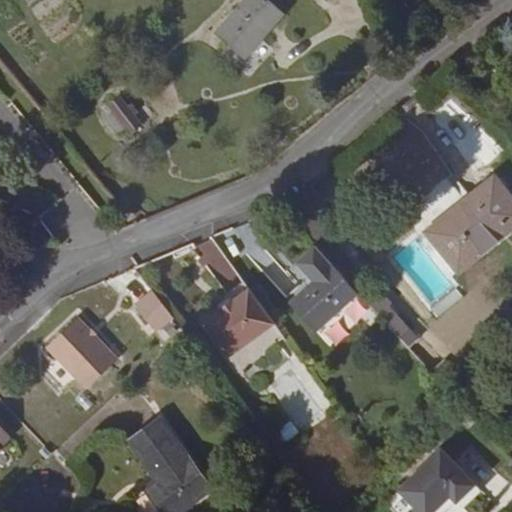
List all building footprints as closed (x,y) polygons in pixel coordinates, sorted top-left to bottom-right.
[(266,0),(245,0),(214,35),(242,58),(281,13),(266,0)] [(134,115),(128,107),(120,97),(106,108),(111,114),(104,120),(118,137),(125,131),(128,135),(141,124),(134,115)] [(131,104),(128,107),(134,115),(137,112),(131,104)] [(511,201),(496,181),(425,238),(456,277),(511,233),(511,201)] [(310,189),(285,210),(316,247),(330,263),(343,252),(312,215),(324,206),(310,189)] [(354,242),(324,206),(312,215),(343,252),(354,242)] [(330,263),(316,247),(296,266),(307,278),(305,281),(304,287),(307,290),(288,306),(315,336),(359,296),(346,282),(330,263)] [(359,296),(408,351),(418,342),(387,308),(389,306),(374,290),(372,291),(356,273),(346,282),(359,296)] [(268,322),(243,288),(199,321),(225,355),(268,322)] [(154,332),(172,319),(152,292),(134,305),(154,332)] [(353,303),(325,328),(338,342),(366,317),(353,303)] [(79,317),(45,349),(84,390),(117,358),(79,317)] [(181,373),(173,379),(180,387),(187,381),(181,373)] [(160,479),(157,481),(145,490),(160,511),(178,511),(210,488),(159,420),(128,442),(152,475),(155,472),(160,479)] [(0,446),(8,439),(0,430),(0,446)] [(396,491),(417,511),(457,511),(482,487),(440,446),(396,491)]
